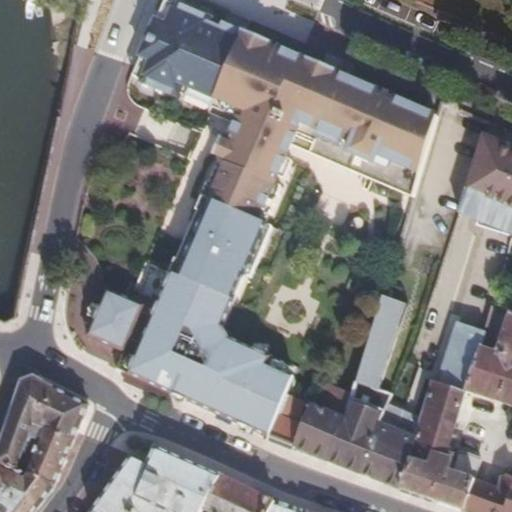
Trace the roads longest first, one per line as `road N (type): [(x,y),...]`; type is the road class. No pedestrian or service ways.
road 1 (secondary): [(122,0),(41,317),(21,358)]
road 2 (secondary): [(116,400),(389,511)]
road 3 (secondary): [(511,84),(317,0)]
road 4 (residential): [(49,511),(116,400)]
